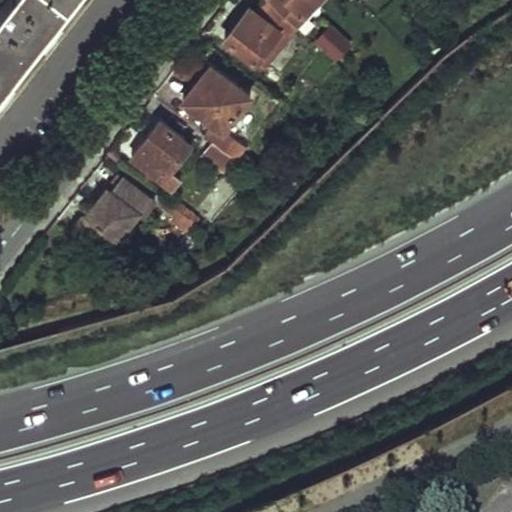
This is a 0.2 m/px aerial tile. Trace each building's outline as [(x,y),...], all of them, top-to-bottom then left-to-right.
[(4,0),(3,2),(0,6),(0,84),(65,0),(4,0)] [(224,33),(262,64),(295,22),(270,0),(261,11),(249,2),(224,33)] [(270,0),(295,22),(296,23),(314,0),(270,0)] [(336,22),(315,34),(330,59),(351,47),(336,22)] [(249,91),(205,57),(194,71),(198,75),(182,97),(214,121),(204,134),(211,139),(235,157),(245,144),(222,126),(249,91)] [(188,141),(158,117),(130,152),(167,181),(175,169),(170,165),(188,141)] [(225,170),(235,157),(211,139),(201,152),(225,170)] [(83,211),(114,235),(135,208),(140,212),(152,196),(122,172),(110,187),(106,184),(83,211)] [(175,207),(188,217),(192,212),(179,202),(175,207)]
